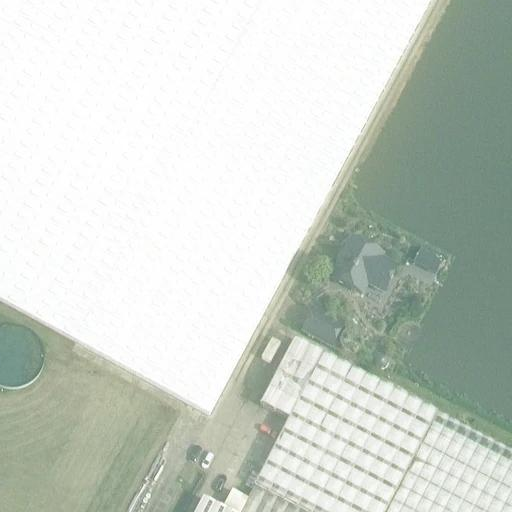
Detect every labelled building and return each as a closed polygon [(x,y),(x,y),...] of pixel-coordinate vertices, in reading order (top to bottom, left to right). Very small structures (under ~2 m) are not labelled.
[(0,0),(0,302),(208,417),(429,0),(0,0)] [(352,240),(331,279),(361,295),(366,285),(383,294),(397,269),(380,260),(381,256),(352,240)] [(421,252),(415,265),(434,275),(441,263),(421,252)] [(302,332),(331,347),(341,328),(313,313),(302,332)] [(511,511),(511,452),(437,413),(437,415),(288,339),(255,403),(289,420),(241,511),(240,511),(246,501),(232,494),(224,510),(227,511),(224,511),(203,501),(197,511),(511,511)] [(377,359),(375,363),(377,368),(381,370),(385,369),(387,365),(386,360),(381,358),(377,359)]
